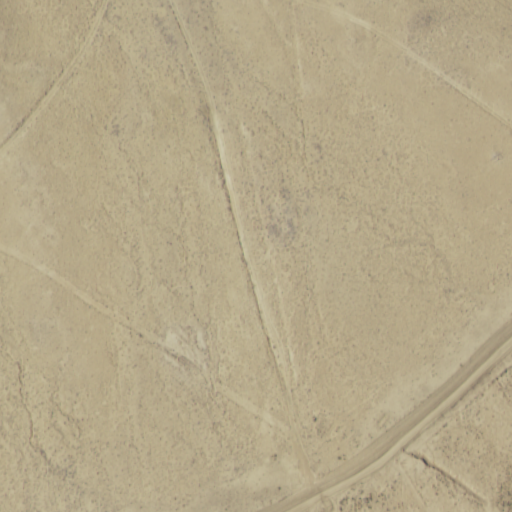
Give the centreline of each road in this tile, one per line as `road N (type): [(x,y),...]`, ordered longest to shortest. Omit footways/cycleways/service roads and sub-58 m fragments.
road 1 (track): [(214,0),(240,96),(282,367),(320,511)]
road 2 (track): [(0,188),(124,43),(149,0)]
